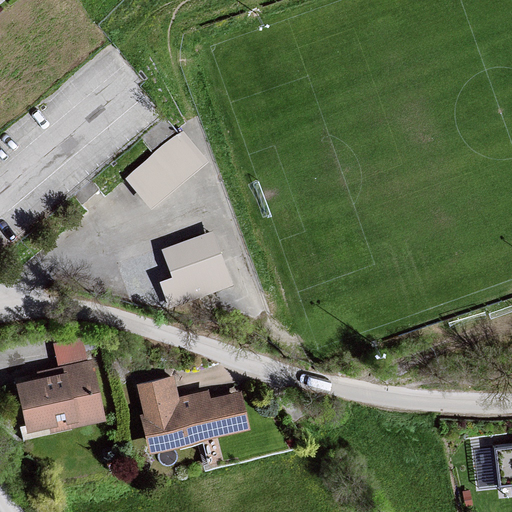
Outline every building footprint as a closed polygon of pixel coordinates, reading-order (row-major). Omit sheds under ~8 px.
[(180,126),(123,175),(151,207),(208,157),(180,126)] [(211,225),(161,244),(171,272),(158,277),(170,308),(234,284),(211,225)] [(64,375),(17,386),(30,438),(96,422),(78,345),(58,350),(64,375)] [(174,379),(135,386),(147,452),(247,434),(240,397),(179,408),(174,379)] [(511,442),(493,445),(499,484),(511,482),(511,442)]
